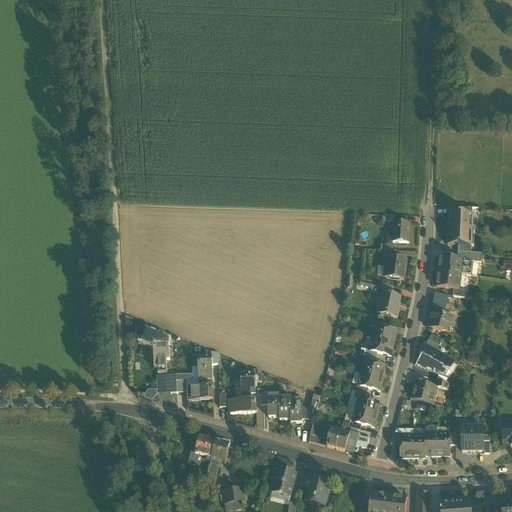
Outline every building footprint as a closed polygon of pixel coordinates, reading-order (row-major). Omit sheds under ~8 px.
[(460,215),(449,214),(449,230),(469,231),(469,216),(469,215),(460,215)] [(409,226),(392,225),(392,233),(393,233),(392,245),(409,245),(409,226)] [(469,231),(449,230),(449,246),(459,246),(469,247),(469,246),(469,231)] [(396,252),(384,252),(383,259),(389,259),(395,260),(396,252)] [(471,254),(458,253),(457,260),(463,261),(470,262),(471,254)] [(471,254),(470,262),(481,264),(482,255),(471,254)] [(457,260),(440,258),(436,289),(454,291),(459,292),(459,291),(461,276),(462,262),(463,261),(457,260)] [(395,260),(389,259),(386,279),(403,282),(406,262),(395,260)] [(472,265),(464,264),(464,263),(462,262),(461,276),(470,277),(472,265)] [(393,288),(380,285),(379,291),(391,294),(393,288)] [(465,292),(459,291),(459,292),(454,291),(453,298),(464,300),(465,292)] [(400,299),(382,295),(379,306),(382,306),(380,317),(397,320),(399,310),(398,310),(400,299)] [(435,295),(430,315),(443,318),(447,297),(435,295)] [(443,318),(430,315),(430,316),(432,316),(431,322),(429,322),(427,329),(452,334),(455,320),(443,318)] [(383,324),(372,321),(370,328),(375,329),(375,328),(382,330),(383,324)] [(382,330),(375,328),(375,329),(372,340),(393,346),(396,334),(382,330)] [(161,342),(161,338),(149,333),(145,343),(154,347),(155,368),(158,368),(158,373),(167,373),(166,360),(169,360),(169,341),(161,342)] [(442,342),(432,336),(429,341),(439,347),(442,342)] [(393,346),(372,340),(369,352),(377,354),(390,358),(393,346)] [(439,347),(429,341),(426,347),(441,356),(444,351),(439,347)] [(426,347),(424,346),(419,354),(424,357),(423,361),(421,360),(418,368),(443,377),(445,371),(446,371),(446,370),(448,371),(453,363),(441,356),(426,347)] [(377,354),(369,352),(365,351),(364,357),(376,360),(377,354)] [(376,360),(364,357),(362,363),(362,364),(364,364),(365,364),(374,366),(376,360)] [(212,358),(198,359),(198,382),(213,381),(212,366),(212,358)] [(374,366),(365,364),(364,364),(362,364),(362,363),(361,363),(357,365),(355,374),(362,375),(362,376),(383,381),(386,369),(374,366)] [(383,381),(362,376),(359,387),(359,388),(368,390),(380,393),(383,381)] [(255,377),(241,377),(242,395),(249,395),(255,395),(255,384),(255,377)] [(176,382),(176,378),(158,379),(159,395),(177,394),(176,382)] [(213,381),(198,382),(199,388),(187,389),(186,389),(186,394),(187,401),(213,400),(213,381)] [(450,386),(437,381),(435,387),(439,388),(438,389),(448,391),(450,386)] [(187,389),(187,382),(176,382),(177,394),(186,394),(186,389),(187,389)] [(435,388),(415,382),(411,399),(434,406),(438,389),(439,388),(435,387),(435,388)] [(368,390),(359,388),(359,387),(357,387),(355,393),(367,396),(368,390)] [(146,396),(152,401),(157,394),(151,389),(146,396)] [(367,396),(355,393),(354,399),(358,400),(359,400),(365,402),(367,396)] [(249,395),(242,395),(242,401),(229,402),(230,415),(256,414),(256,401),(249,401),(249,395)] [(279,400),(267,401),(267,405),(268,419),(279,418),(279,404),(279,400)] [(365,402),(359,400),(358,400),(356,412),(377,417),(380,405),(365,402)] [(320,401),(313,401),(311,408),(308,421),(315,421),(320,401)] [(290,403),(279,404),(279,418),(280,422),(291,421),(290,407),(290,403)] [(301,406),(290,407),(291,421),(291,425),(302,425),(302,421),(301,409),(301,406)] [(311,408),(301,409),(302,421),(308,421),(311,408)] [(377,417),(356,412),(353,423),(353,424),(361,426),(374,429),(377,417)] [(511,422),(502,422),(502,445),(511,445),(511,422)] [(361,426),(353,424),(353,423),(350,423),(348,429),(360,432),(361,426)] [(333,429),(314,424),(311,434),(329,438),(331,431),(332,431),(333,429)] [(461,455),(472,455),(472,430),(461,430),(461,432),(461,447),(461,455)] [(472,455),(483,455),(483,438),(483,430),(472,430),(472,455)] [(332,431),(331,431),(329,438),(327,448),(344,453),(349,436),(332,431)] [(371,434),(360,432),(357,448),(367,450),(371,434)] [(437,436),(425,436),(425,438),(425,457),(437,457),(437,436)] [(450,436),(437,436),(437,457),(449,457),(450,446),(450,436)] [(413,438),(400,438),(400,447),(400,459),(413,459),(413,438)] [(425,438),(413,438),(413,459),(425,459),(425,457),(425,438)] [(217,444),(199,439),(195,456),(207,459),(212,461),(217,444)] [(211,465),(209,471),(216,473),(218,466),(216,465),(217,463),(225,465),(230,447),(217,444),(212,461),(211,465)] [(296,475),(278,470),(273,492),(290,496),(296,475)] [(216,473),(209,471),(208,478),(212,479),(211,481),(214,482),(216,473)] [(310,482),(303,480),(300,491),(307,493),(309,484),(310,484),(310,482)] [(330,484),(315,480),(314,485),(310,484),(309,484),(307,493),(306,497),(315,500),(314,503),(325,506),(328,494),(327,493),(330,484)] [(242,490),(223,493),(224,504),(243,502),(242,490)] [(427,511),(429,493),(416,493),(416,495),(415,511),(427,511)] [(405,511),(407,500),(371,495),(369,508),(368,511),(405,511)] [(467,503),(441,505),(441,511),(469,511),(470,510),(469,503),(467,503)]
